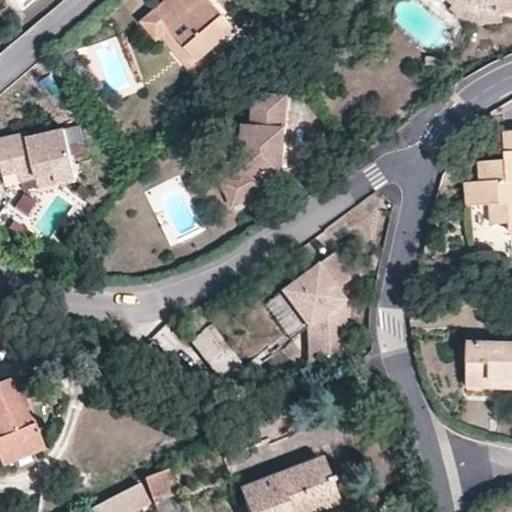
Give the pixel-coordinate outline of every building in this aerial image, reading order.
[(165,0),(141,22),(157,41),(162,37),(169,31),(196,62),(202,57),(235,30),(208,0),(165,0)] [(511,0),(449,0),(455,5),(459,0),(462,0),(477,11),(477,7),(498,5),(498,8),(499,12),(502,12),(511,10),(511,0)] [(462,0),(459,0),(455,5),(453,9),(471,25),(503,22),(502,12),(499,12),(498,8),(477,11),(462,0)] [(169,31),(162,37),(196,76),(210,66),(202,57),(196,62),(169,31)] [(278,133),(284,134),(287,96),(254,94),(251,125),(250,141),(241,140),(238,174),(218,182),(229,205),(265,191),(266,175),(267,166),(281,167),(283,144),(277,144),(278,133)] [(250,141),(251,125),(242,124),(241,140),(250,141)] [(3,175),(19,172),(34,169),(37,178),(55,173),(57,183),(76,179),(64,129),(30,138),(28,134),(0,140),(0,168),(1,168),(3,175)] [(511,132),(503,134),(505,159),(479,161),(480,183),(465,183),(467,205),(491,204),(492,223),(509,222),(510,232),(511,231),(511,132)] [(281,176),(281,167),(267,166),(266,175),(281,176)] [(34,169),(19,172),(21,182),(37,178),(34,169)] [(39,187),(57,183),(55,173),(37,178),(39,187)] [(343,287),(356,277),(357,272),(342,250),(289,289),(315,326),(315,331),(316,361),(353,345),(352,299),(343,287)] [(469,284),(458,284),(460,307),(471,307),(469,284)] [(315,326),(289,289),(272,301),(294,331),(315,331),(315,326)] [(189,346),(222,380),(242,361),(209,327),(189,346)] [(468,386),(490,386),(491,378),(511,378),(511,345),(468,343),(468,386)] [(511,378),(491,378),(490,386),(511,387),(511,378)] [(13,379),(0,384),(0,462),(2,468),(42,451),(13,379)] [(247,511),(321,511),(337,505),(330,481),(320,459),(240,490),(247,511)] [(143,480),(152,501),(174,492),(166,471),(143,480)] [(321,511),(355,511),(341,477),(330,481),(337,505),(321,511)] [(140,486),(91,509),(92,511),(136,511),(150,506),(140,486)]
